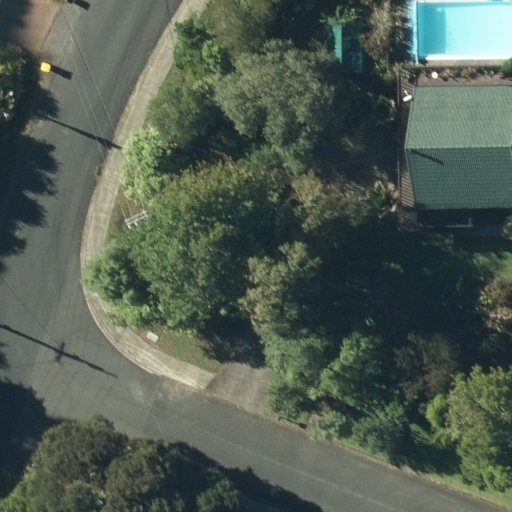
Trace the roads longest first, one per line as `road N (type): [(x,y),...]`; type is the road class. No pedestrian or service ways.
road 1 (residential): [(404,511),(0,359)]
road 2 (residential): [(0,351),(55,185),(138,0)]
